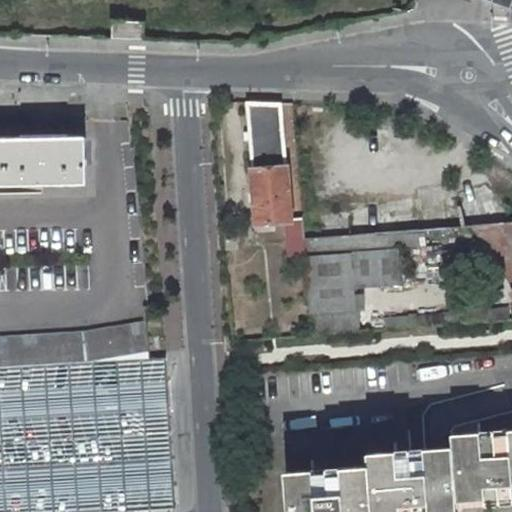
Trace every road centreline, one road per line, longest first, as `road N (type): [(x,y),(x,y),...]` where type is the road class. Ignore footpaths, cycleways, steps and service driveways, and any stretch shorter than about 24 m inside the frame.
road 1 (unclassified): [(207,511),(180,72)]
road 2 (unclassified): [(467,76),(385,64),(180,72)]
road 3 (unclassified): [(180,72),(0,60)]
